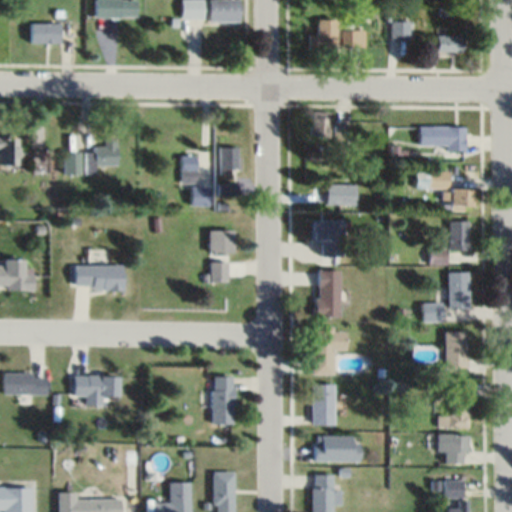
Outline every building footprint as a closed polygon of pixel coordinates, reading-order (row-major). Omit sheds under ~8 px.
[(135,17),(135,0),(92,0),(92,17),(135,17)] [(178,0),(178,19),(201,19),(201,0),(178,0)] [(205,0),(205,23),(236,23),(236,0),(205,0)] [(307,34),(307,48),(334,48),(334,21),(315,21),(315,34),(307,34)] [(408,40),(408,21),(389,21),(389,40),(408,40)] [(28,43),(58,43),(58,23),(28,23),(28,43)] [(362,25),(342,25),(342,48),(362,48),(362,25)] [(434,51),(460,51),(460,35),(434,35),(434,51)] [(328,137),(330,113),(310,111),(307,136),(328,137)] [(416,126),(416,148),(463,148),(463,126),(416,126)] [(0,167),(16,167),(16,138),(0,137),(0,167)] [(115,165),(115,139),(101,139),(101,149),(82,149),(82,174),(93,174),(93,165),(115,165)] [(217,173),(236,173),(236,147),(217,147),(217,173)] [(78,151),(60,151),(60,174),(78,174),(78,151)] [(194,155),(178,155),(178,183),(194,183),(194,155)] [(439,189),(439,209),(467,209),(467,189),(446,189),(447,171),(412,171),(412,189),(439,189)] [(232,195),(232,183),(216,183),(216,195),(232,195)] [(354,184),(323,184),(323,204),(354,204),(354,184)] [(207,206),(207,186),(188,186),(188,206),(207,206)] [(308,241),(318,241),(318,256),(340,256),(340,219),(308,220),(308,241)] [(466,221),(446,221),(446,250),(466,250),(466,221)] [(230,230),(205,230),(205,254),(230,253),(230,230)] [(0,288),(31,289),(31,268),(21,268),(22,259),(0,259),(0,266),(0,288)] [(206,282),(225,282),(225,262),(206,262),(206,282)] [(120,290),(120,265),(71,265),(71,290),(120,290)] [(337,270),(310,270),(310,317),(337,317),(337,270)] [(466,272),(444,272),(444,308),(466,308),(466,272)] [(438,304),(419,304),(419,321),(438,321),(438,304)] [(330,375),(331,351),(342,352),(342,327),(309,327),(308,375),(330,375)] [(441,359),(463,359),(463,331),(441,331),(441,359)] [(43,373),(0,373),(0,395),(43,395),(43,373)] [(117,376),(70,376),(70,395),(82,395),(82,404),(97,404),(97,396),(117,396),(117,376)] [(208,423),(230,423),(230,376),(208,376),(208,423)] [(331,384),(308,384),(308,424),(330,424),(331,384)] [(449,389),(449,416),(435,416),(435,428),(466,428),(466,389),(449,389)] [(465,434),(436,434),(436,454),(443,454),(443,463),(465,463),(465,434)] [(356,436),(311,436),(311,461),(356,461),(356,436)] [(210,505),(227,505),(227,471),(210,471),(210,505)] [(338,489),(330,489),(330,474),(309,474),(308,511),(330,511),(330,505),(338,505),(338,489)] [(441,498),(460,498),(460,480),(441,480),(441,498)] [(187,511),(188,482),(166,482),(166,502),(148,502),(148,511),(187,511)] [(30,511),(30,487),(0,487),(0,511),(1,511),(0,511),(30,511)] [(120,511),(120,500),(74,500),(74,492),(55,492),(55,511),(120,511)]
